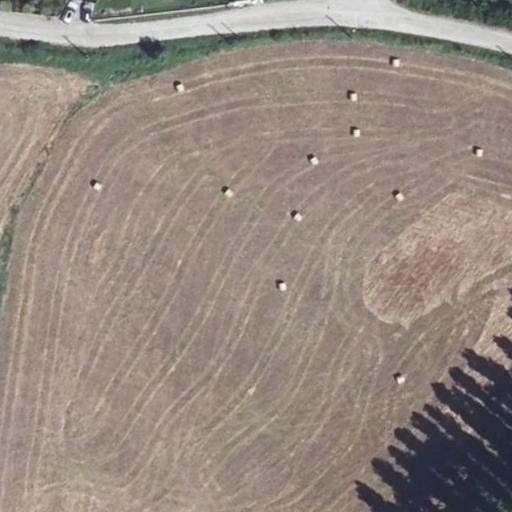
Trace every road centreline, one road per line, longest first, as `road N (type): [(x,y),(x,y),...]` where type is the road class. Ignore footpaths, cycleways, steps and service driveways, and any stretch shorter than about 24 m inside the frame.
road 1 (residential): [(361,12),(99,33),(0,20)]
road 2 (residential): [(511,43),(361,12)]
